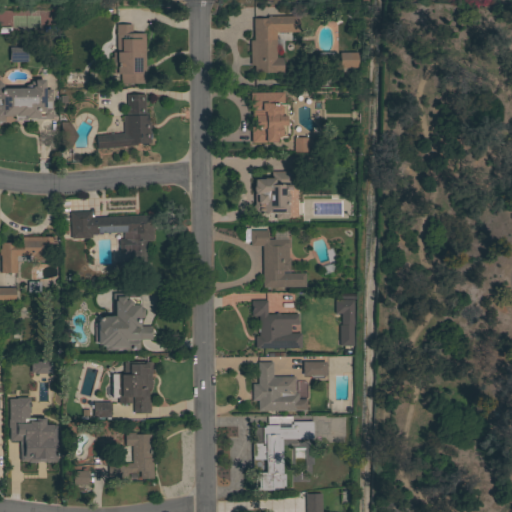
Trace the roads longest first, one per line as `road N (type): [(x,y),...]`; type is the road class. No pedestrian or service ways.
road 1 (residential): [(203,511),(198,0)]
road 2 (residential): [(199,175),(54,186),(0,180)]
